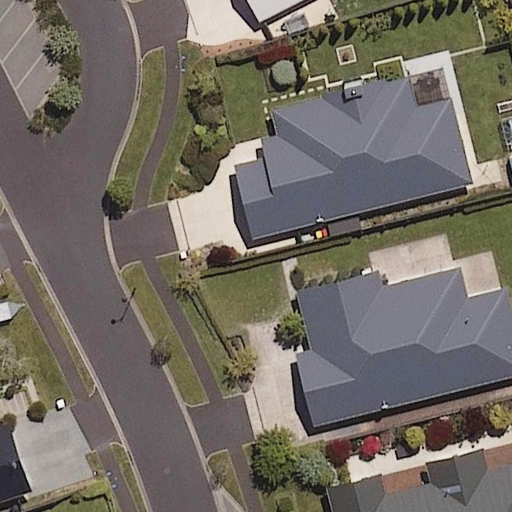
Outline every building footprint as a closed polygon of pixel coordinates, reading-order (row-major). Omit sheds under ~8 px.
[(252,0),(260,14),(287,0),(252,0)] [(414,104),(406,71),(266,105),(277,151),(236,161),(253,231),(471,178),(451,95),(414,104)] [(386,281),(382,263),(297,285),(312,345),(296,349),(314,421),(511,370),(511,313),(504,285),(466,295),(458,263),(386,281)] [(0,501),(31,492),(8,418),(0,420),(0,501)] [(511,511),(511,447),(484,455),(481,444),(425,458),(430,476),(385,488),(380,471),(326,484),(332,511),(511,511)]
